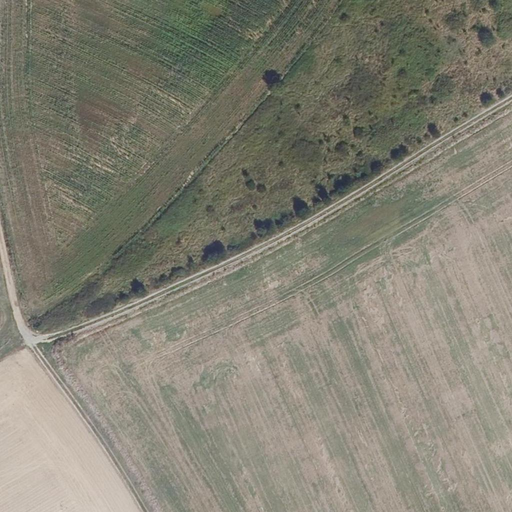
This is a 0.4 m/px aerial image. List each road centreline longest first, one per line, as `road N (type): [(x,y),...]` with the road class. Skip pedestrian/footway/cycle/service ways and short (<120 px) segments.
road 1 (track): [(0,358),(218,265),(511,98)]
road 2 (track): [(144,511),(28,343),(0,233)]
